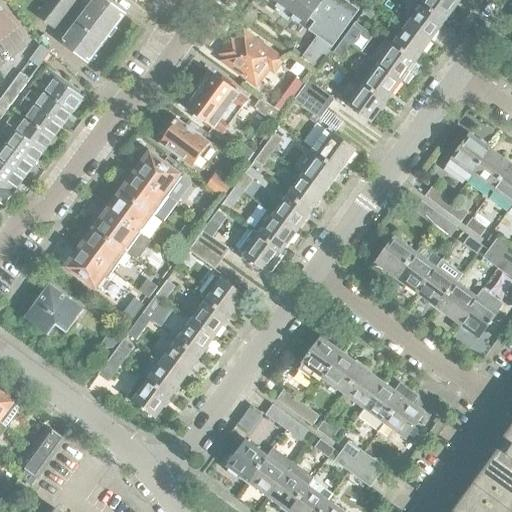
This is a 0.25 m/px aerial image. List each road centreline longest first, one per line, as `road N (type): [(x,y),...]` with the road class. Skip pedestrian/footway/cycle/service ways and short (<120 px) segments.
road 1 (residential): [(0,249),(48,206),(122,105),(142,95),(185,37),(190,0)]
road 2 (residential): [(167,477),(318,275)]
road 3 (residential): [(318,275),(459,74)]
road 4 (residential): [(498,409),(318,275)]
road 5 (residential): [(167,477),(0,356)]
road 6 (residential): [(423,511),(498,409)]
